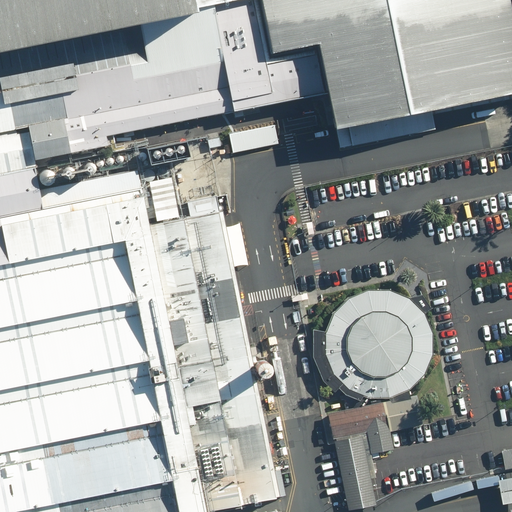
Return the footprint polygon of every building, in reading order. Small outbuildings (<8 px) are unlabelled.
[(0,0),(0,511),(203,511),(274,499),(215,211),(146,226),(127,132),(325,93),(330,129),(511,95),(511,24),(507,0),(0,0)] [(277,144),(274,125),(229,134),(232,153),(277,144)] [(221,146),(219,137),(206,140),(208,149),(221,146)] [(365,398),(388,398),(407,391),(417,384),(428,370),(434,354),(434,336),(429,319),(419,304),(405,293),(389,287),(371,287),(352,293),(336,305),(325,321),(321,340),(324,360),(333,377),(347,391),(365,398)] [(262,378),(265,377),(267,375),(268,372),(268,369),(267,367),(265,364),(263,363),(260,362),(258,362),(255,363),(253,365),(252,367),(252,370),(252,373),(253,375),(255,377),(257,378),(260,379),(262,378)] [(415,394),(409,396),(409,400),(390,404),(389,399),(325,413),(346,511),(377,504),(371,479),(377,478),(372,456),(395,451),(391,432),(421,425),(415,394)] [(511,461),(511,446),(501,449),(504,463),(511,461)] [(511,476),(494,480),(499,503),(511,500),(511,476)]
